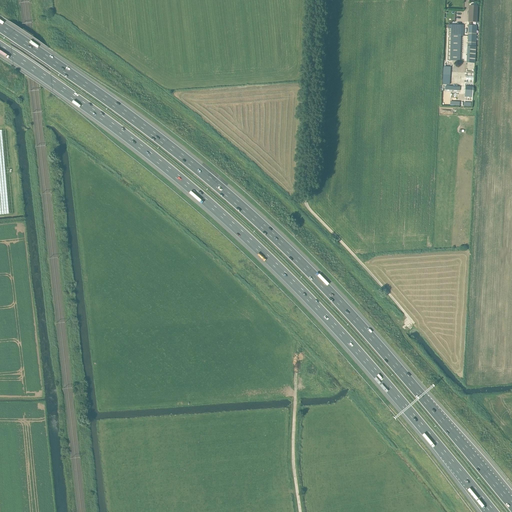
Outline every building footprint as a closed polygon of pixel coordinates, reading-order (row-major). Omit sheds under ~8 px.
[(468,22),(476,23),(477,6),(469,6),(468,22)] [(458,37),(456,36),(463,36),(463,29),(463,25),(451,25),(450,60),(459,61),(460,37),(458,37)] [(468,25),(467,46),(466,63),(475,63),(476,46),(477,25),(468,25)] [(465,86),(465,88),(465,92),(464,97),(472,97),(473,87),(465,86)] [(333,332),(342,343),(345,340),(335,330),(333,332)]
